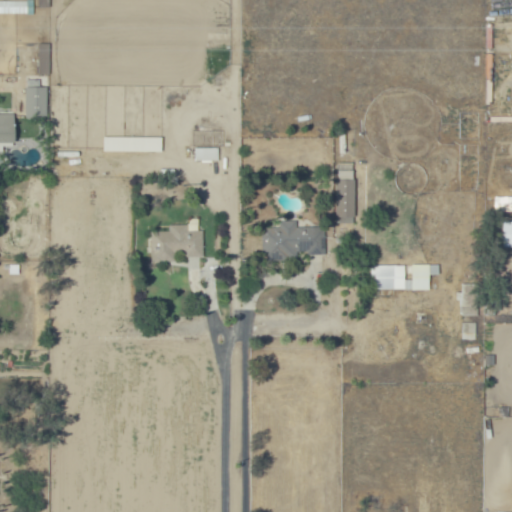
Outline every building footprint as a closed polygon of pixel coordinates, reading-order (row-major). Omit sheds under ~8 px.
[(0,0),(0,13),(25,13),(25,1),(0,0)] [(37,74),(48,74),(48,43),(36,43),(37,74)] [(497,97),(487,98),(487,72),(497,72),(497,97)] [(57,115),(37,116),(36,83),(57,82),(57,115)] [(44,86),(22,87),(23,118),(45,117),(44,86)] [(0,142),(11,142),(11,113),(0,113),(0,142)] [(159,137),(101,136),(101,151),(159,151),(159,137)] [(193,160),(216,160),(216,148),(193,147),(193,160)] [(337,162),(354,162),(354,175),(337,175),(337,162)] [(334,215),(334,176),(355,176),(355,214),(334,215)] [(511,209),(495,210),(494,194),(511,194),(511,209)] [(326,254),(297,254),(297,260),(275,261),(275,254),(264,254),(263,227),(281,227),(281,220),(297,220),(297,227),(326,226),(326,254)] [(500,246),(511,246),(511,221),(500,221),(500,246)] [(204,256),(174,256),(174,262),(153,262),(153,257),(151,257),(151,230),(169,230),(169,224),(188,224),(188,230),(204,230),(204,256)] [(369,265),(369,289),(426,289),(426,275),(436,274),(436,264),(409,264),(409,279),(402,279),(402,265),(369,265)] [(460,339),(473,338),(473,330),(467,330),(467,323),(460,323),(460,339)] [(495,361),(485,361),(485,353),(495,353),(495,361)]
